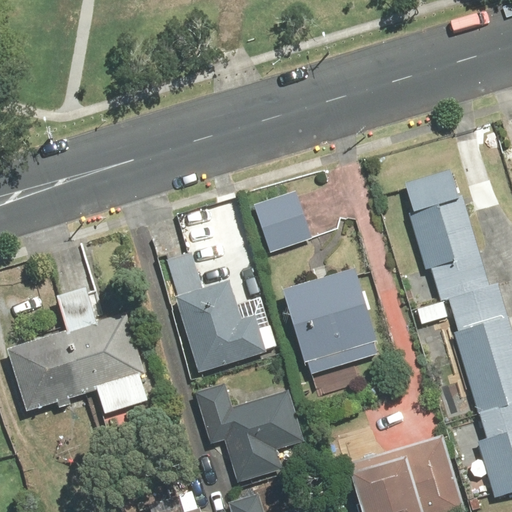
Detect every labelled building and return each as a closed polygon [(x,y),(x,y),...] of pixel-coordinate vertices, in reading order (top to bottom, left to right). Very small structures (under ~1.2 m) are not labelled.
[(450,170),(404,183),(412,212),(406,214),(422,271),(429,269),(439,303),(489,289),(463,197),(459,199),(450,170)] [(294,191),(252,205),(269,255),(311,240),(294,191)] [(355,269),(282,291),(303,365),(307,364),(310,375),(376,356),(373,345),(377,343),(355,269)] [(229,280),(174,297),(198,374),(266,353),(254,315),(241,319),(229,280)] [(458,333),(453,334),(478,413),(511,402),(511,333),(498,287),(449,302),(458,333)] [(65,332),(7,350),(26,412),(97,391),(104,414),(147,401),(140,378),(145,376),(125,314),(95,323),(85,288),(55,297),(65,332)] [(224,383),(194,392),(210,445),(224,441),(237,483),(283,470),(277,450),(304,442),(289,391),(232,408),(224,383)] [(486,440),(477,442),(493,498),(511,492),(511,403),(479,414),(486,440)] [(463,511),(440,436),(345,464),(359,511),(463,511)] [(263,511),(258,493),(227,503),(229,511),(326,511),(323,501),(285,511),(263,511)]
